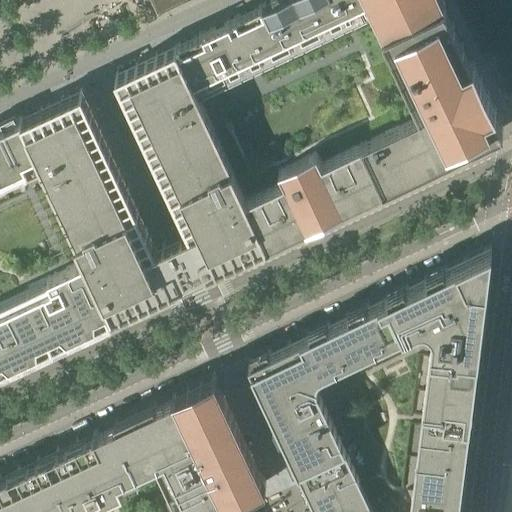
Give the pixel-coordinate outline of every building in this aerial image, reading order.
[(84,0),(98,34),(117,27),(112,13),(120,10),(125,22),(137,18),(129,0),(84,0)] [(269,0),(228,19),(116,72),(206,266),(296,224),(307,220),(503,127),(443,0),(269,0)] [(153,0),(158,8),(175,0),(153,0)] [(0,125),(0,362),(92,320),(173,282),(81,87),(0,125)] [(349,310),(249,356),(321,511),(451,511),(457,473),(474,334),(480,281),(492,243),(456,260),(393,289),(349,310)] [(191,511),(223,497),(224,500),(266,481),(215,372),(174,391),(41,453),(0,472),(0,511),(191,511)]
